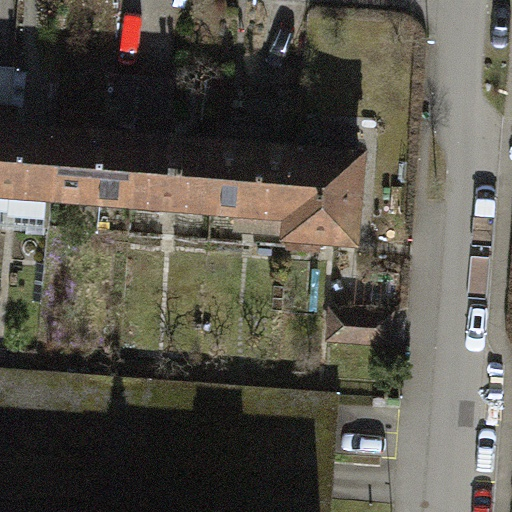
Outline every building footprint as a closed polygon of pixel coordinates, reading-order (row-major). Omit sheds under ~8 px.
[(0,189),(55,193),(60,130),(14,126),(18,69),(0,67),(0,189)] [(55,193),(135,199),(145,79),(111,76),(108,118),(66,115),(65,130),(60,130),(55,193)] [(135,199),(215,206),(219,143),(173,139),(178,81),(145,79),(135,199)] [(254,230),(291,233),(300,149),(276,147),(279,102),(251,100),(249,129),(220,127),(219,143),(215,206),(256,209),(254,230)] [(363,154),(300,149),(291,233),(290,247),(323,249),(324,235),(357,237),(363,154)] [(396,313),(333,309),(331,340),(394,344),(396,313)] [(335,511),(344,393),(0,367),(0,492),(261,511),(335,511)]
